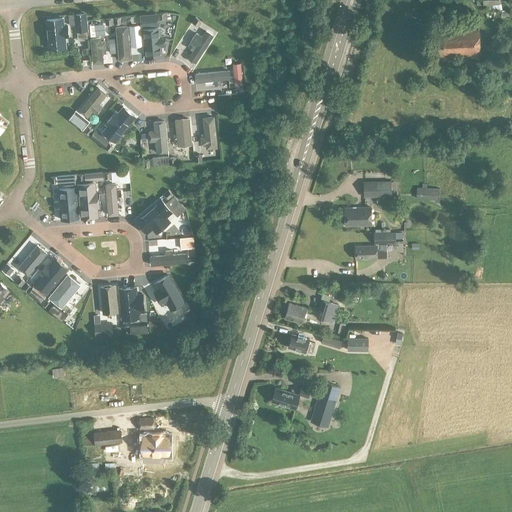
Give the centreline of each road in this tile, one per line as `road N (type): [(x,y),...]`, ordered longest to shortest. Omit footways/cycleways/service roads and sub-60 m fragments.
road 1 (secondary): [(230,400),(349,0)]
road 2 (unclassified): [(0,427),(230,400)]
road 3 (residential): [(44,233),(92,274),(137,271),(133,239),(115,229)]
road 4 (residential): [(110,73),(149,112),(183,96),(177,74),(165,68)]
road 5 (residential): [(18,83),(29,173),(8,204)]
